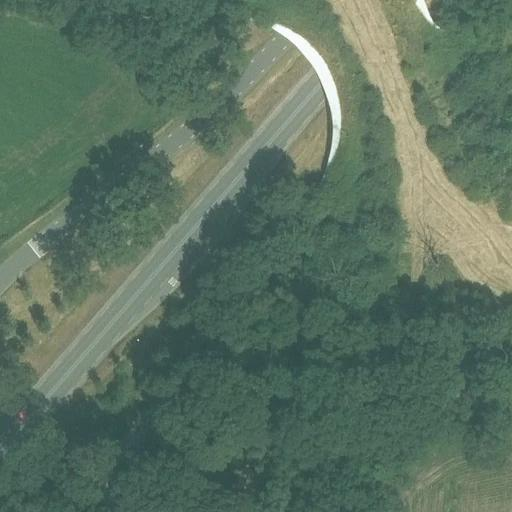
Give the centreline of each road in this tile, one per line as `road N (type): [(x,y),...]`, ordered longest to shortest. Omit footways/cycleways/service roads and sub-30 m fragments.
road 1 (primary): [(0,450),(391,0)]
road 2 (unclassified): [(103,511),(125,451),(156,409),(511,390)]
road 3 (unclassified): [(0,283),(220,104),(318,0)]
road 4 (track): [(383,64),(423,173),(448,209),(511,265)]
